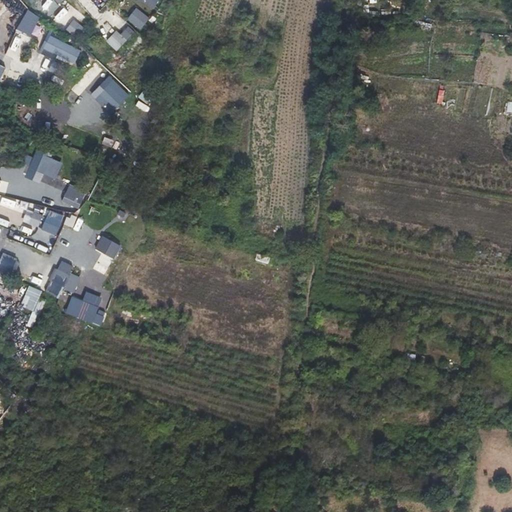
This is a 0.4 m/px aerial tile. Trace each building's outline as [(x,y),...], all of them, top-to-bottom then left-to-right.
[(24,0),(11,0),(9,3),(21,12),(28,3),(24,0)] [(76,0),(95,20),(103,13),(98,7),(104,2),(102,0),(76,0)] [(140,30),(148,17),(134,7),(125,20),(140,30)] [(102,15),(121,31),(126,25),(108,8),(102,15)] [(60,9),(51,20),(75,40),(84,29),(60,9)] [(23,14),(5,53),(18,59),(29,34),(38,37),(44,24),(23,14)] [(126,26),(119,34),(114,30),(105,40),(116,51),(133,32),(126,26)] [(48,34),(40,48),(72,65),(80,51),(48,34)] [(70,88),(78,95),(103,69),(95,62),(70,88)] [(91,97),(113,113),(128,92),(107,76),(91,97)] [(71,141),(75,132),(69,129),(65,137),(71,141)] [(36,147),(32,157),(24,154),(21,162),(27,164),(23,177),(40,183),(43,175),(55,179),(61,162),(50,158),(52,153),(36,147)] [(69,194),(71,188),(57,182),(54,187),(69,194)] [(0,204),(15,210),(18,202),(0,195),(0,204)] [(25,209),(21,223),(38,227),(41,214),(25,209)] [(66,215),(63,224),(71,227),(74,218),(66,215)] [(0,222),(0,224),(10,228),(12,223),(1,219),(0,222)] [(97,260),(108,266),(120,246),(101,235),(93,248),(102,253),(97,260)] [(2,252),(0,256),(0,272),(8,276),(16,258),(2,252)] [(256,254),(254,260),(267,264),(269,257),(256,254)] [(16,272),(27,277),(33,266),(21,260),(16,272)] [(91,270),(105,273),(107,266),(93,262),(91,270)] [(73,294),(80,279),(55,268),(44,292),(58,298),(62,290),(73,294)] [(35,270),(30,283),(36,285),(41,273),(35,270)] [(38,311),(41,312),(46,300),(39,297),(41,291),(28,286),(19,306),(31,311),(25,325),(31,328),(38,311)] [(67,313),(92,323),(98,307),(73,298),(67,313)] [(0,309),(0,315),(8,319),(10,313),(0,309)] [(371,380),(370,386),(368,391),(412,401),(414,391),(371,380)]
